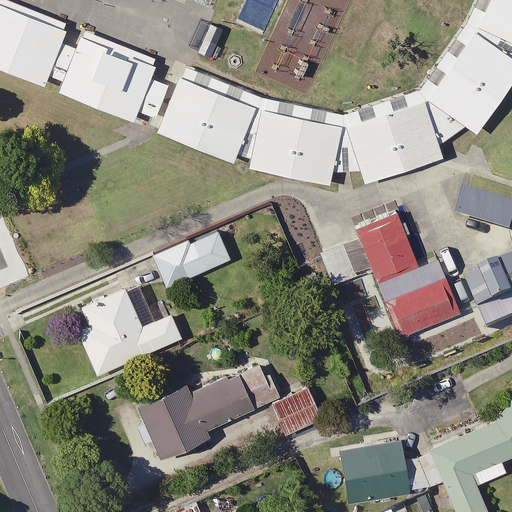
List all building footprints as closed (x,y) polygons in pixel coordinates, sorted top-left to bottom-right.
[(196,0),(143,0),(188,20),(196,0)] [(345,2),(340,0),(206,0),(203,5),(319,59),(345,2)] [(511,29),(511,14),(480,0),(351,0),(348,8),(492,73),(511,29)] [(0,88),(116,135),(143,69),(0,10),(0,88)] [(506,81),(467,62),(433,130),(474,151),(506,81)] [(341,151),(168,81),(150,125),(322,196),(341,151)] [(424,104),(348,128),(364,182),(440,158),(433,130),(424,104)] [(178,186),(116,161),(98,202),(161,227),(178,186)] [(504,221),(445,201),(436,228),(495,248),(504,221)] [(396,272),(375,224),(335,241),(356,290),(396,272)] [(234,262),(221,232),(194,243),(157,258),(169,289),(234,262)] [(511,295),(498,266),(449,289),(475,343),(511,325),(511,295)] [(156,323),(140,285),(73,313),(100,376),(185,341),(174,315),(156,323)] [(423,289),(368,311),(383,346),(437,324),(423,289)] [(148,426),(142,428),(148,443),(156,440),(164,459),(212,440),(208,429),(255,410),(241,375),(195,394),(192,385),(140,406),(148,426)] [(324,418),(309,386),(273,403),(288,436),(324,418)] [(511,400),(493,425),(431,450),(456,511),(487,511),(476,485),(506,473),(502,461),(500,459),(511,453),(511,400)] [(430,454),(404,459),(400,436),(337,447),(347,504),(391,496),(436,488),(430,454)] [(235,511),(216,511),(212,501),(184,511),(235,511)]
